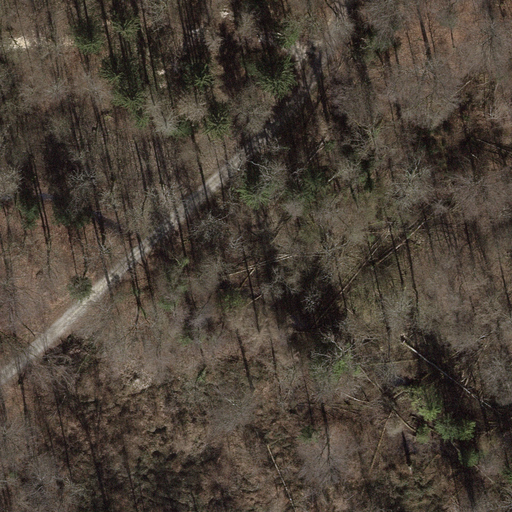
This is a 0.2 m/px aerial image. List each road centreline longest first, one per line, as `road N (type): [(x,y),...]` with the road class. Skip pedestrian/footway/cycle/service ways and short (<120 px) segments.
road 1 (track): [(0,375),(290,113),(345,0)]
road 2 (track): [(317,71),(423,205),(511,278)]
